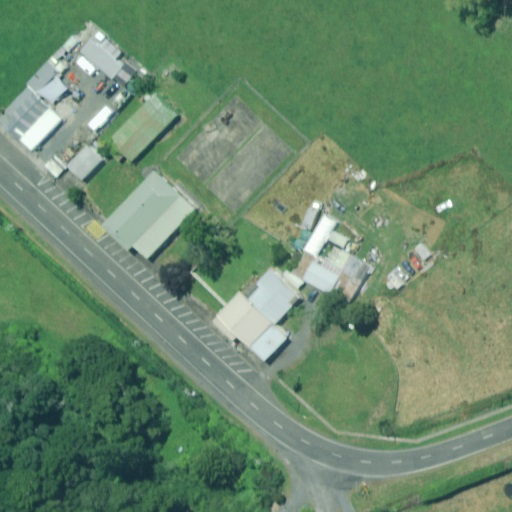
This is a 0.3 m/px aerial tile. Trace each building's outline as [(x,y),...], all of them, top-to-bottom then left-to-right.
[(130,67),(99,40),(88,52),(119,79),(130,67)] [(92,74),(82,64),(74,72),(84,82),(92,74)] [(32,89),(5,116),(39,149),(66,122),(32,89)] [(161,101),(118,147),(138,165),(181,119),(161,101)] [(109,159),(94,146),(75,167),(90,181),(109,159)] [(115,223),(159,261),(205,209),(160,171),(115,223)] [(357,252),(341,244),(329,267),(319,262),(309,281),(334,294),(357,252)] [(375,267),(358,258),(338,294),(355,303),(375,267)] [(268,272),(225,317),(258,348),(300,303),(268,272)]
